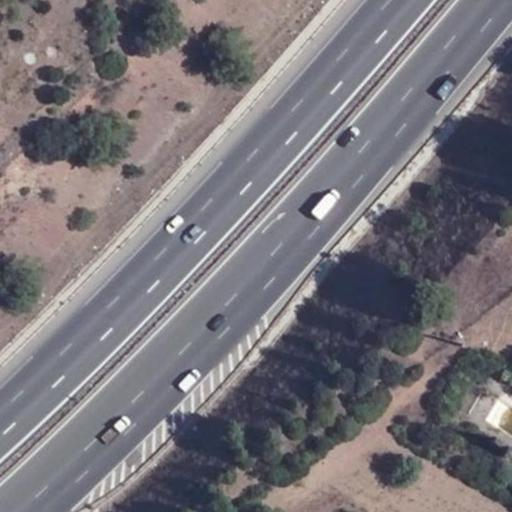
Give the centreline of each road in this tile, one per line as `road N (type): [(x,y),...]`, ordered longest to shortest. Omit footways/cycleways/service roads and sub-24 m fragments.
road 1 (motorway): [(19,511),(109,429),(484,0)]
road 2 (motorway): [(387,0),(116,319),(0,430)]
